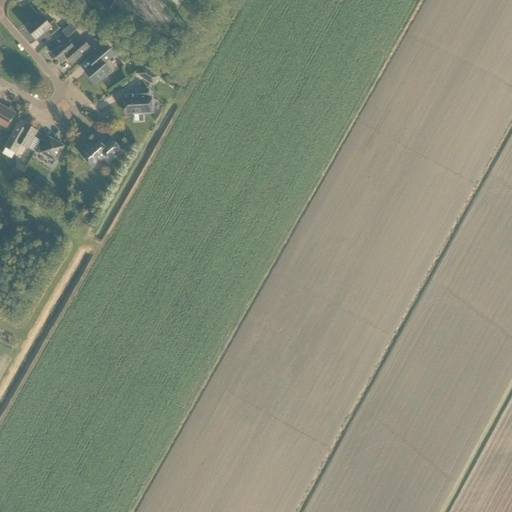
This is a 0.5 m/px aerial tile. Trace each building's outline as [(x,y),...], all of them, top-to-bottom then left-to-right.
[(94,0),(110,9),(114,0),(94,0)] [(50,24),(43,16),(27,29),(37,40),(47,32),(51,36),(60,28),(54,21),(50,24)] [(62,33),(66,37),(78,26),(73,24),(62,33)] [(72,65),(91,48),(83,39),(74,46),(67,39),(52,53),(61,63),(67,59),(72,65)] [(96,63),(85,72),(96,85),(112,71),(105,64),(116,54),(107,44),(91,57),(96,63)] [(124,61),(129,54),(123,50),(118,55),(124,61)] [(160,76),(146,67),(136,73),(154,85),(160,76)] [(138,98),(125,99),(126,113),(147,112),(146,98),(150,98),(149,90),(137,90),(138,98)] [(15,113),(0,104),(0,123),(7,128),(15,113)] [(20,134),(15,131),(10,140),(5,147),(16,154),(21,145),(28,149),(38,131),(26,124),(20,134)] [(65,146),(50,138),(47,142),(41,139),(34,151),(41,155),(42,153),(56,161),(65,146)] [(104,147),(97,138),(90,144),(91,146),(81,155),(93,168),(106,158),(108,161),(121,151),(112,140),(104,147)] [(19,178),(26,166),(19,163),(12,175),(19,178)] [(53,186),(48,183),(43,191),(49,194),(53,186)] [(94,203),(84,200),(82,208),(92,211),(94,203)]
